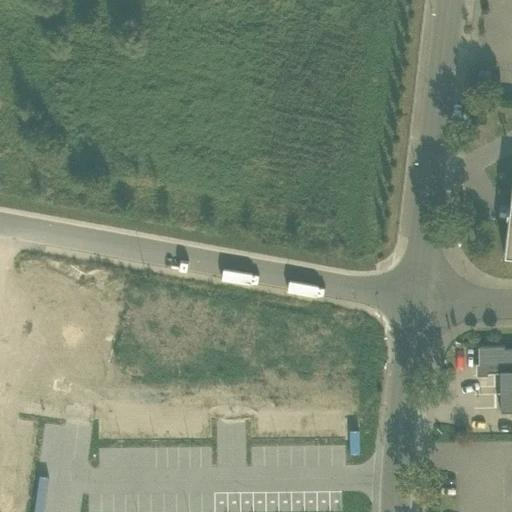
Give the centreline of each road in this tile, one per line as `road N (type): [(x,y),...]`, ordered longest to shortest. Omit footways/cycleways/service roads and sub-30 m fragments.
road 1 (residential): [(415,299),(0,222)]
road 2 (residential): [(415,299),(450,0)]
road 3 (residential): [(394,511),(415,299)]
